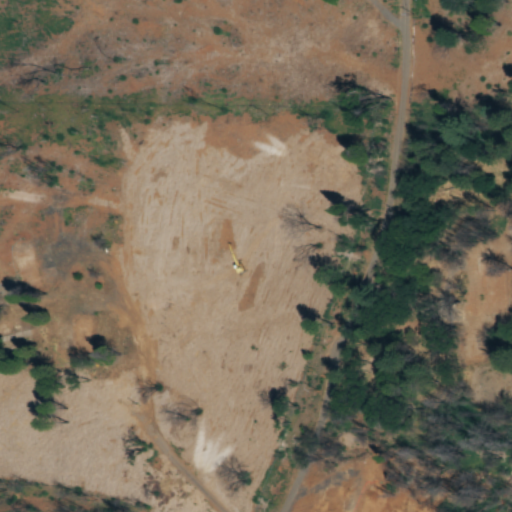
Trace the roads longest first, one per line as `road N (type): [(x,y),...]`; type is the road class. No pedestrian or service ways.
road 1 (residential): [(355,511),(42,300)]
road 2 (residential): [(197,406),(383,97)]
